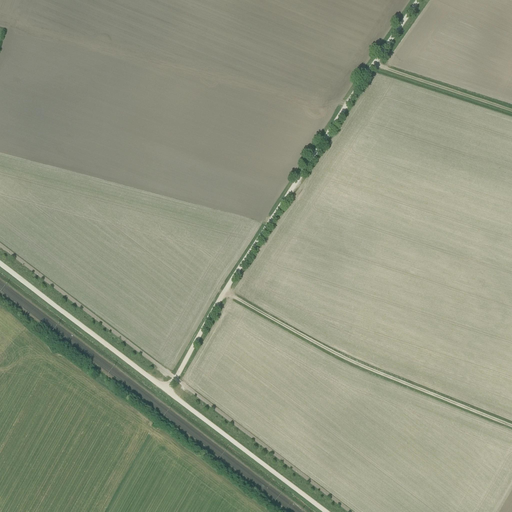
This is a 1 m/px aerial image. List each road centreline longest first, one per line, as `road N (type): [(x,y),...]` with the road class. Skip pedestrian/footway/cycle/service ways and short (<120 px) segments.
road 1 (track): [(175,379),(374,63)]
road 2 (track): [(224,291),(336,354),(511,426)]
road 3 (track): [(166,390),(0,263)]
road 4 (track): [(325,511),(166,390)]
road 5 (track): [(511,110),(374,63)]
